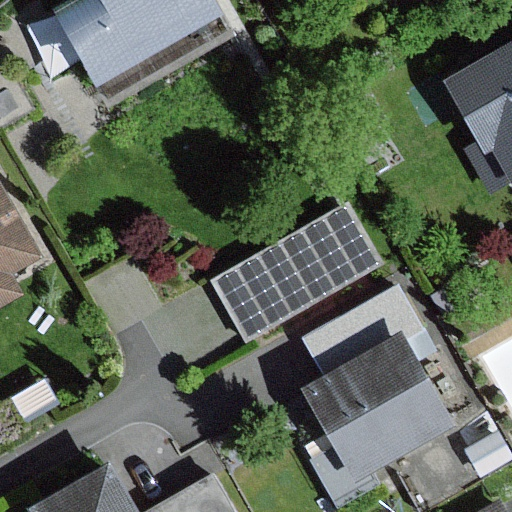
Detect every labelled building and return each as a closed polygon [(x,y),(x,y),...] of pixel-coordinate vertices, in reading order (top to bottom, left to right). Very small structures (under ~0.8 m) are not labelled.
[(73,0),(39,18),(83,100),(90,96),(214,30),(200,5),(197,0),(73,0)] [(214,30),(90,96),(101,115),(228,46),(205,2),(200,5),(214,30)] [(511,18),(511,48),(436,91),(468,148),(478,166),(488,160),(504,190),(510,199),(511,197),(511,17),(511,18)] [(478,166),(468,148),(459,152),(486,199),(504,190),(488,160),(478,166)] [(0,288),(6,285),(38,267),(0,200),(0,288)] [(241,306),(366,238),(348,205),(205,284),(241,347),(258,337),(241,306)] [(366,238),(241,306),(258,337),(383,269),(366,238)] [(6,285),(0,288),(0,314),(17,305),(6,285)] [(321,382),(295,397),(327,453),(348,491),(370,478),(450,433),(413,367),(434,355),(396,289),(299,343),(321,382)] [(348,491),(327,453),(305,466),(330,511),(338,511),(377,490),(370,478),(348,491)] [(45,504),(30,511),(229,511),(209,476),(146,511),(127,511),(104,470),(45,504)] [(503,511),(497,502),(480,511),(503,511)]
